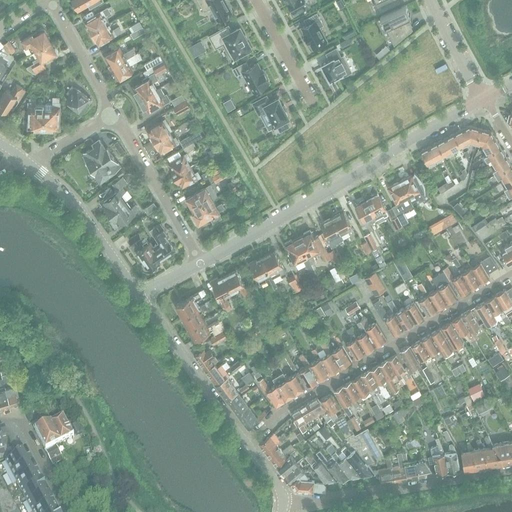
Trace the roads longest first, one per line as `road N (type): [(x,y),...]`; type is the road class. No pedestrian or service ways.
road 1 (tertiary): [(200,263),(482,97)]
road 2 (residential): [(511,273),(243,440)]
road 3 (residential): [(511,468),(283,502)]
road 4 (residential): [(243,440),(138,295)]
road 5 (residential): [(200,263),(113,113)]
road 6 (tertiary): [(138,295),(78,209),(31,166)]
road 7 (residential): [(113,113),(49,0)]
road 8 (residential): [(67,511),(21,424),(0,419)]
